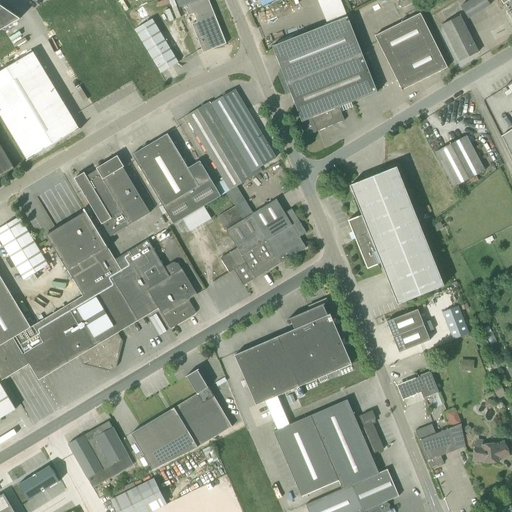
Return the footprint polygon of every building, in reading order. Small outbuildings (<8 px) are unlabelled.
[(209,0),(198,0),(185,6),(189,16),(194,14),(197,22),(192,24),(204,53),(227,44),(209,0)] [(348,17),(347,17),(340,0),(317,0),(327,24),(272,46),(302,122),(308,135),(345,121),(339,108),(377,92),(348,17)] [(470,0),(461,6),(469,18),(491,5),(487,0),(470,0)] [(0,30),(19,19),(0,5),(0,30)] [(375,36),(402,90),(448,68),(420,13),(375,36)] [(442,25),(460,62),(478,52),(460,16),(442,25)] [(136,30),(161,73),(178,63),(153,19),(136,30)] [(81,129),(81,128),(79,129),(33,52),(0,71),(0,113),(28,160),(27,161),(81,129)] [(511,91),(511,129),(501,136),(511,157),(511,81),(506,86),(507,87),(508,86),(511,91)] [(238,185),(262,171),(260,168),(276,158),(235,89),(211,104),(208,103),(194,112),(238,185)] [(238,185),(194,112),(186,117),(223,179),(230,190),(238,185)] [(132,155),(174,224),(183,219),(190,231),(210,219),(203,207),(220,196),(214,185),(200,161),(188,168),(168,134),(148,146),(145,145),(143,146),(143,149),(132,155)] [(454,188),(455,187),(457,191),(479,180),(477,176),(484,172),(466,136),(436,152),(454,188)] [(0,177),(15,169),(0,143),(0,177)] [(124,167),(118,156),(97,168),(131,225),(151,213),(123,168),(124,167)] [(348,221),(356,240),(368,269),(382,263),(398,304),(444,286),(397,167),(350,185),(362,215),(348,221)] [(85,172),(75,178),(103,224),(104,224),(111,236),(131,225),(97,168),(96,168),(97,170),(87,176),(85,172)] [(223,179),(214,185),(220,196),(230,190),(223,179)] [(285,213),(277,199),(253,213),(268,239),(299,221),(292,209),(285,213)] [(253,213),(252,214),(244,200),(218,216),(237,248),(221,258),(229,272),(234,270),(235,270),(246,263),(242,255),(268,239),(253,213)] [(119,333),(136,323),(159,309),(162,307),(151,287),(130,251),(116,259),(87,209),(85,210),(87,213),(48,235),(84,296),(32,328),(24,315),(0,329),(0,381),(29,365),(39,381),(79,357),(84,365),(110,371),(116,367),(117,367),(123,341),(119,333)] [(48,266),(20,217),(0,228),(0,239),(24,281),(48,266)] [(306,233),(299,221),(268,239),(282,262),(306,248),(300,237),(306,233)] [(244,286),(255,278),(281,263),(282,262),(268,239),(242,255),(246,263),(235,270),(244,286)] [(195,311),(189,300),(197,295),(182,269),(178,263),(173,262),(164,267),(148,240),(130,251),(151,287),(162,307),(159,309),(171,329),(194,315),(195,314),(195,313),(196,313),(195,312),(195,311)] [(0,329),(24,315),(0,275),(0,329)] [(235,355),(256,405),(265,401),(278,396),(352,364),(330,314),(328,315),(324,307),(310,313),(309,310),(293,317),(288,319),(289,320),(290,319),(295,329),(235,355)] [(393,337),(424,325),(418,309),(387,322),(393,337)] [(393,337),(399,353),(430,340),(424,325),(393,337)] [(460,360),(460,371),(474,371),(474,361),(460,360)] [(131,433),(136,442),(153,469),(197,447),(232,426),(209,387),(197,369),(186,375),(197,393),(131,433)] [(431,372),(416,378),(417,381),(421,392),(423,395),(424,398),(439,392),(431,372)] [(423,395),(417,381),(400,388),(405,402),(423,395)] [(0,422),(1,422),(0,419),(16,409),(0,383),(0,422)] [(504,393),(500,384),(492,387),(497,397),(504,393)] [(290,405),(296,402),(292,394),(286,397),(290,405)] [(278,430),(290,425),(278,396),(265,401),(278,430)] [(379,473),(371,455),(384,449),(372,421),(376,419),(372,411),(355,418),(348,400),(290,425),(278,430),(274,432),(302,497),(339,481),(342,489),(343,489),(379,473)] [(452,427),(461,423),(456,410),(444,415),(447,422),(448,421),(449,426),(452,425),(452,427)] [(109,421),(89,433),(113,476),(132,466),(127,456),(129,455),(113,427),(109,421)] [(436,434),(432,424),(415,431),(430,468),(444,463),(441,456),(457,450),(449,429),(436,434)] [(457,450),(465,447),(461,424),(449,429),(457,450)] [(68,444),(88,479),(93,487),(113,476),(89,433),(68,444)] [(503,459),(510,456),(503,442),(494,445),(494,443),(482,445),(483,447),(475,445),(473,460),(484,462),(485,463),(499,461),(498,457),(502,457),(503,459)] [(18,484),(28,500),(59,481),(49,464),(18,484)] [(391,511),(387,501),(399,496),(387,470),(379,473),(343,489),(342,489),(306,505),(308,511),(391,511)] [(154,479),(111,500),(116,511),(151,511),(167,504),(154,479)] [(0,511),(14,511),(10,505),(11,505),(4,493),(0,495),(0,511)]
